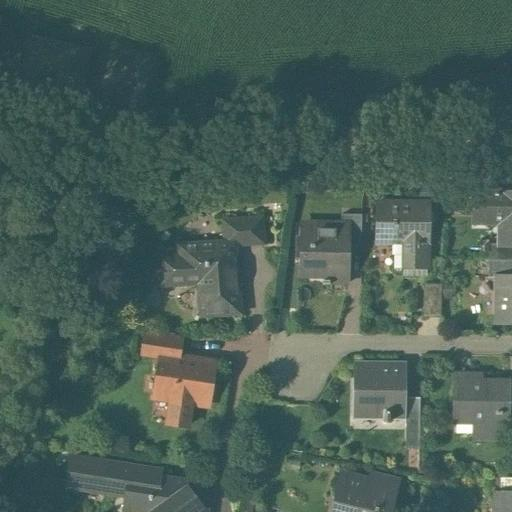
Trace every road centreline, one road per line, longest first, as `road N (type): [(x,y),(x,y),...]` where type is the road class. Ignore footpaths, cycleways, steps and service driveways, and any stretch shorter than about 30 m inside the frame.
road 1 (track): [(0,128),(133,153),(208,154),(511,134)]
road 2 (residential): [(511,346),(303,345)]
